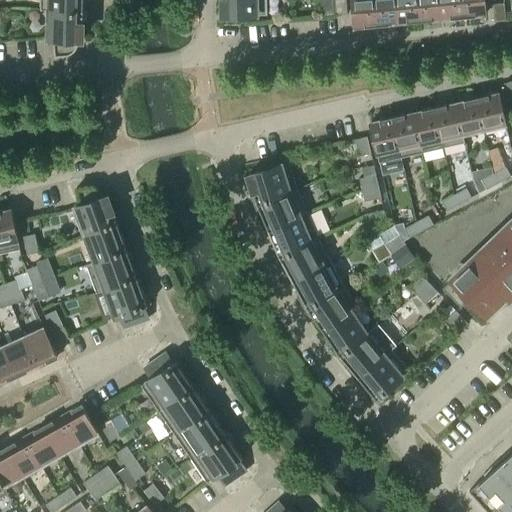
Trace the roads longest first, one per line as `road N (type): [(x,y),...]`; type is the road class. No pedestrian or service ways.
road 1 (residential): [(313,511),(192,350),(121,157)]
road 2 (residential): [(393,439),(292,313),(252,235),(219,135)]
road 3 (residential): [(393,439),(511,326)]
road 4 (residential): [(198,57),(356,41)]
road 5 (residential): [(219,135),(366,103)]
road 6 (residential): [(121,157),(0,185)]
